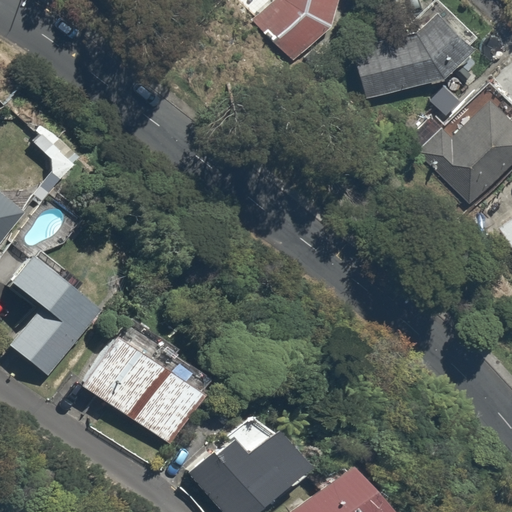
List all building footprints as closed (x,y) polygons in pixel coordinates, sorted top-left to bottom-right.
[(269,0),(253,20),(299,60),(333,8),(335,0),(269,0)] [(444,0),(413,23),(348,43),(364,96),(432,76),(478,40),(447,0),(444,0)] [(438,120),(414,147),(468,196),(511,148),(511,116),(488,94),(452,133),(438,120)] [(88,146),(47,112),(28,135),(68,169),(88,146)] [(0,235),(19,208),(0,194),(0,235)] [(511,205),(495,219),(511,239),(511,205)] [(94,303),(30,252),(8,279),(33,299),(0,340),(39,371),(94,303)] [(126,317),(79,386),(162,442),(208,373),(126,317)] [(259,403),(182,468),(218,511),(241,511),(305,458),(259,403)] [(380,511),(384,509),(341,461),(284,511),(380,511)]
